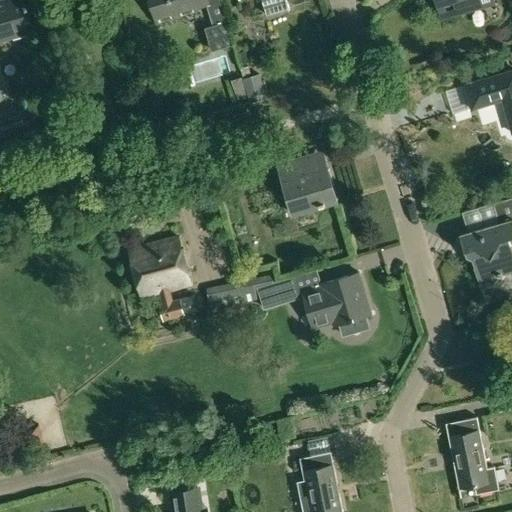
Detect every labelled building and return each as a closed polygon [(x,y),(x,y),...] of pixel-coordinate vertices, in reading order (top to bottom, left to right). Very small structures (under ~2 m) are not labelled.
[(0,0),(0,95),(7,93),(2,74),(0,67),(0,41),(34,32),(24,0),(0,0)] [(150,0),(156,18),(218,0),(150,0)] [(262,0),(266,15),(288,9),(289,11),(290,10),(286,0),(262,0)] [(437,0),(443,19),(484,7),(481,0),(437,0)] [(226,23),(206,28),(213,51),(232,46),(226,23)] [(511,70),(465,84),(472,108),(503,99),(511,130),(511,70)] [(67,73),(53,78),(57,92),(71,88),(67,73)] [(259,74),(244,78),(251,102),(266,97),(259,74)] [(241,77),(231,80),(237,100),(247,98),(241,77)] [(145,99),(142,105),(156,113),(160,108),(161,109),(170,93),(153,83),(144,99),(145,99)] [(55,98),(46,113),(50,126),(72,119),(67,100),(65,95),(55,98)] [(305,159),(278,167),(291,213),(338,199),(329,168),(310,174),(305,159)] [(499,222),(460,233),(465,251),(470,249),(481,287),(496,282),(504,267),(511,264),(511,244),(511,243),(511,198),(493,204),(499,222)] [(179,236),(129,249),(142,296),(159,292),(171,289),(191,283),(179,236)] [(322,286),(303,292),(314,329),(333,323),(334,325),(340,323),(344,335),(369,327),(365,316),(372,314),(372,313),(364,289),(359,272),(321,284),(322,286)] [(171,289),(159,292),(162,302),(159,303),(163,321),(186,315),(199,312),(194,294),(173,299),(171,289)] [(511,387),(495,391),(497,401),(511,398),(511,387)] [(477,415),(446,422),(459,488),(475,485),(476,492),(499,488),(495,465),(487,466),(477,415)] [(39,422),(12,428),(19,454),(46,448),(39,422)] [(344,511),(332,450),(301,456),(301,459),(303,466),(305,478),(311,477),(317,509),(304,511),(344,511)] [(301,459),(294,460),(296,468),(303,466),(301,459)] [(183,484),(204,480),(201,462),(180,465),(183,484)] [(177,511),(205,511),(205,509),(200,510),(196,488),(172,492),(175,506),(177,506),(177,511)]
